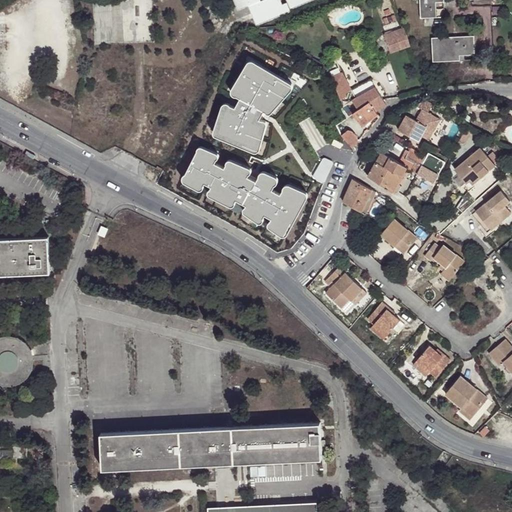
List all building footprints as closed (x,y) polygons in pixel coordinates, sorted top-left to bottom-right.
[(285,13),(281,5),(276,7),(273,0),(262,0),(259,2),(257,0),(232,0),(237,11),(247,6),(255,25),(285,13)] [(420,0),(421,18),(437,17),(436,2),(444,2),(444,0),(420,0)] [(436,2),(437,17),(445,17),(444,2),(436,2)] [(382,36),(388,53),(409,46),(405,35),(402,28),(382,36)] [(433,61),(460,60),(460,55),(475,54),(474,35),(432,38),(433,61)] [(239,100),(234,108),(230,108),(227,105),(223,105),(220,109),(212,135),(214,139),(253,155),(257,153),(260,148),(265,126),(263,123),(258,123),(263,112),(266,115),(270,114),(290,92),(291,88),(288,85),(253,63),(248,63),(244,67),(230,93),(231,97),(234,99),(239,100)] [(374,89),(356,99),(343,74),(340,75),(334,65),(331,66),(326,76),(332,78),(344,107),(352,101),(358,110),(367,103),(375,112),(386,106),(374,89)] [(334,96),(268,133),(296,182),(325,166),(310,140),(347,119),(334,96)] [(362,128),(377,115),(375,112),(367,103),(358,110),(356,112),(353,115),(362,128)] [(424,127),(431,130),(437,118),(419,108),(413,119),(409,117),(408,120),(402,117),(396,129),(417,141),(420,134),(424,127)] [(426,138),(431,130),(424,127),(420,134),(426,138)] [(464,144),(471,131),(465,128),(465,129),(460,137),(458,141),(464,144)] [(342,134),(353,148),(358,143),(356,136),(353,132),(347,130),(342,134)] [(410,148),(401,163),(407,167),(407,169),(409,170),(434,183),(445,161),(439,158),(430,154),(428,158),(425,156),(421,154),(410,148)] [(478,173),(481,176),(495,164),(499,159),(493,151),(487,156),(481,148),(455,170),(466,183),(472,179),(478,173)] [(198,149),(195,152),(185,175),(183,177),(181,180),(183,184),(198,192),(202,191),(204,185),(210,189),(206,195),(208,198),(230,208),(233,207),(233,203),(244,208),(241,211),(243,214),(257,224),(260,225),(262,221),(264,218),(270,220),(267,226),(269,231),(281,238),(285,237),(307,198),(305,194),(285,187),(281,190),(282,193),(279,197),(271,192),(272,189),(276,186),(276,181),(261,175),(257,176),(256,180),(255,183),(247,178),(250,175),(251,171),(227,162),(224,163),(224,167),(223,170),(213,165),(214,162),(217,161),(217,156),(198,149)] [(375,163),(368,177),(392,193),(394,195),(400,186),(397,184),(407,169),(407,167),(401,163),(382,152),(380,156),(378,155),(374,162),(375,163)] [(397,184),(400,186),(409,170),(407,169),(397,184)] [(474,182),(481,176),(478,173),(472,179),(474,182)] [(353,178),(344,201),(356,209),(361,212),(372,189),(353,178)] [(376,192),(372,189),(361,212),(365,214),(376,192)] [(501,216),(504,219),(511,213),(505,205),(510,201),(502,191),(472,215),(487,233),(491,230),(488,226),(501,216)] [(491,230),(504,219),(501,216),(488,226),(491,230)] [(398,244),(406,252),(417,238),(394,219),(381,235),(396,246),(398,244)] [(0,275),(50,272),(48,237),(0,240),(0,275)] [(443,271),(452,278),(465,262),(444,245),(441,249),(434,243),(425,256),(432,261),(434,258),(446,268),(443,271)] [(404,254),(406,252),(398,244),(396,246),(404,254)] [(347,272),(341,266),(325,282),(329,286),(334,281),(336,283),(326,294),(341,308),(350,300),(352,302),(363,289),(346,273),(347,272)] [(450,281),(452,278),(443,271),(441,274),(450,281)] [(352,302),(355,305),(367,292),(363,289),(352,302)] [(382,302),(368,320),(374,325),(387,336),(400,320),(393,315),(387,310),(389,308),(382,302)] [(374,325),(370,328),(384,339),(387,336),(374,325)] [(4,336),(0,337),(0,384),(0,385),(9,385),(18,384),(24,380),(30,374),(32,365),(32,356),(30,349),(24,341),(16,337),(10,336),(4,336)] [(511,345),(506,338),(489,352),(499,365),(503,361),(511,371),(511,345)] [(430,345),(417,361),(429,372),(436,377),(451,360),(444,354),(442,356),(436,351),(430,345)] [(417,361),(413,365),(426,376),(429,372),(417,361)] [(487,398),(460,375),(445,393),(462,407),(473,416),(487,398)] [(470,419),(473,416),(462,407),(459,410),(470,419)] [(320,422),(102,432),(103,468),(321,458),(320,422)] [(490,430),(486,426),(478,432),(483,437),(490,430)] [(0,446),(0,459),(11,459),(10,446),(0,446)] [(265,462),(249,463),(250,477),(266,477),(265,462)] [(317,511),(317,502),(251,506),(251,511),(317,511)]
